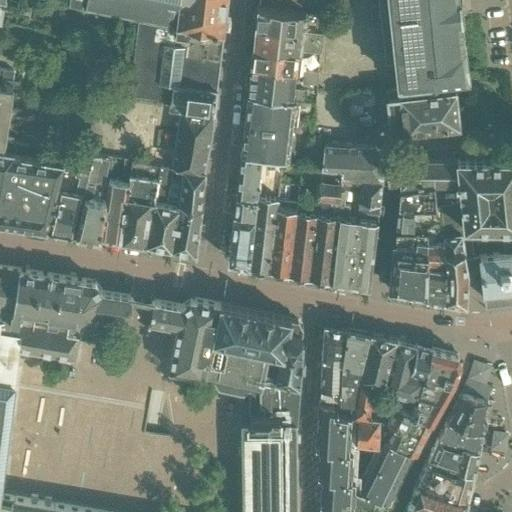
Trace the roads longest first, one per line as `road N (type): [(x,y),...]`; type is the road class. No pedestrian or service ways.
road 1 (residential): [(208,279),(239,0)]
road 2 (residential): [(208,279),(0,243)]
road 3 (residential): [(316,303),(306,446),(311,511)]
road 4 (residential): [(509,328),(316,303)]
